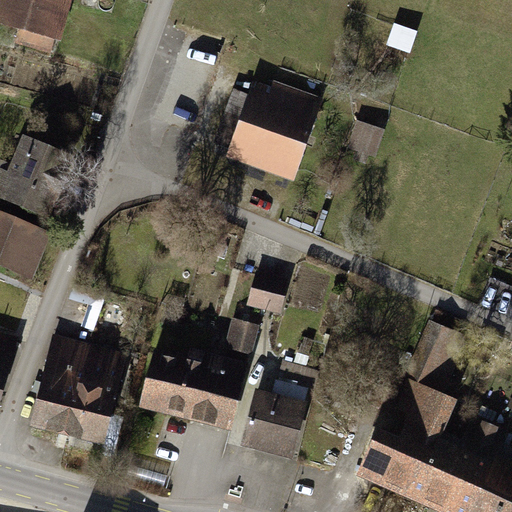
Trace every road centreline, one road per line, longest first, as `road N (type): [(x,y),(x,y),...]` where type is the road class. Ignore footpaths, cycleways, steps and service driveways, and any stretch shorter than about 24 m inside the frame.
road 1 (residential): [(511,332),(220,206),(110,149)]
road 2 (residential): [(0,448),(110,149)]
road 3 (residential): [(110,149),(163,0)]
road 4 (primary): [(0,477),(121,511)]
